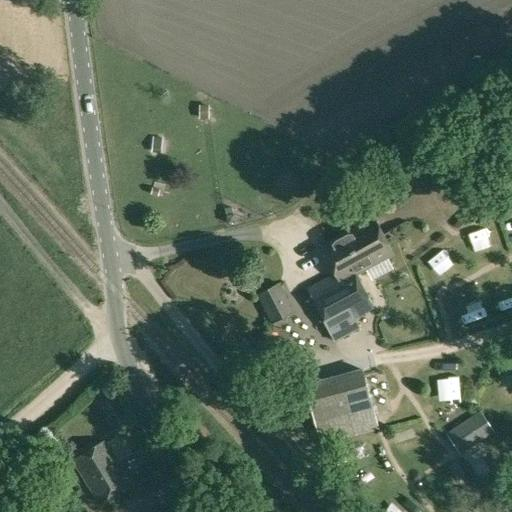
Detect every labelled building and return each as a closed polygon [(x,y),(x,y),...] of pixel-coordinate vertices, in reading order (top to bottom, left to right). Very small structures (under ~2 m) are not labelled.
[(327,241),(342,269),(346,276),(354,272),(386,255),(370,224),(355,232),(353,228),(327,241)] [(346,276),(342,269),(307,288),(335,340),(359,327),(354,318),(373,307),(354,272),(346,276)] [(271,323),(294,311),(279,282),(255,294),(271,323)] [(492,309),(495,298),(478,293),(475,304),(492,309)] [(363,367),(303,383),(320,445),(379,429),(363,367)] [(449,367),(450,381),(469,380),(469,367),(449,367)] [(116,382),(100,392),(111,408),(127,398),(116,382)] [(405,427),(438,418),(433,401),(400,410),(405,427)] [(479,409),(445,432),(460,454),(495,431),(479,409)] [(119,426),(132,446),(146,437),(133,417),(119,426)] [(104,441),(73,459),(99,501),(130,482),(104,441)]
